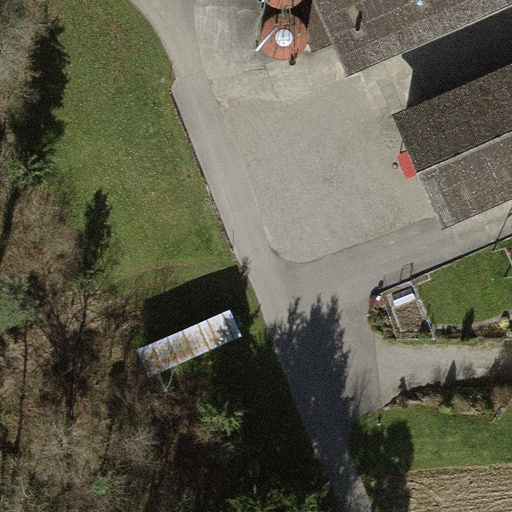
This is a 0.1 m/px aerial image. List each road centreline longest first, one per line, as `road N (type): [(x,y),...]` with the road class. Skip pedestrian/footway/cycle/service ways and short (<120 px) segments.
road 1 (unclassified): [(366,511),(172,0)]
road 2 (unknown): [(310,381),(511,373)]
